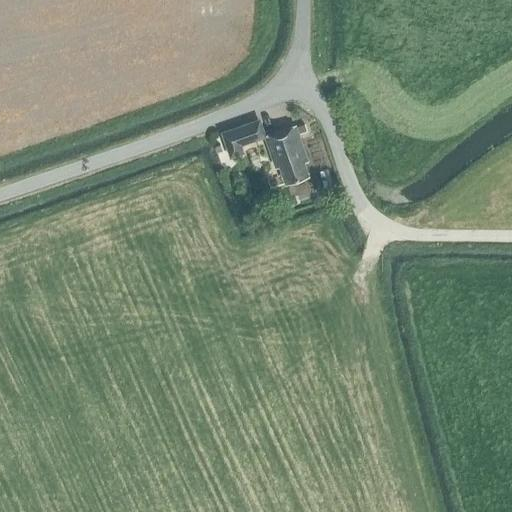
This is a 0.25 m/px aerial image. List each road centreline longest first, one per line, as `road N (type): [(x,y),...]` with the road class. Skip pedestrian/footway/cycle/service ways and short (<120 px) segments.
road 1 (unclassified): [(0,195),(234,114),(290,77)]
road 2 (unclassified): [(511,237),(400,235),(377,226),(358,204),(326,117),(290,77)]
